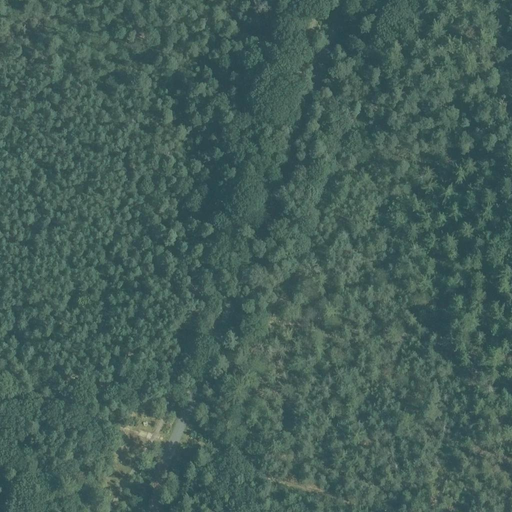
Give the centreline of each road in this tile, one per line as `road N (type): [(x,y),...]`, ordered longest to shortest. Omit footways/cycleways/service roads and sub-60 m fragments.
road 1 (tertiary): [(152,511),(160,468),(257,244),(346,0)]
road 2 (track): [(511,166),(327,130),(281,112)]
road 3 (track): [(0,65),(143,88),(156,0)]
road 4 (track): [(135,432),(0,390)]
